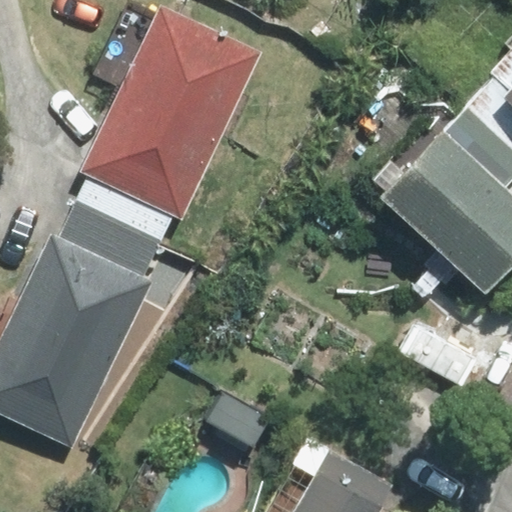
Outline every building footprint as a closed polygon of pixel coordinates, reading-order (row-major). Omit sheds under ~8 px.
[(247,60),(142,16),(78,165),(183,210),(247,60)] [(511,35),(431,124),(499,186),(511,172),(511,35)] [(511,210),(421,131),(360,200),(469,295),(511,245),(511,210)] [(142,286),(36,235),(0,311),(0,418),(64,449),(142,286)] [(366,511),(378,490),(289,444),(253,511),(366,511)]
